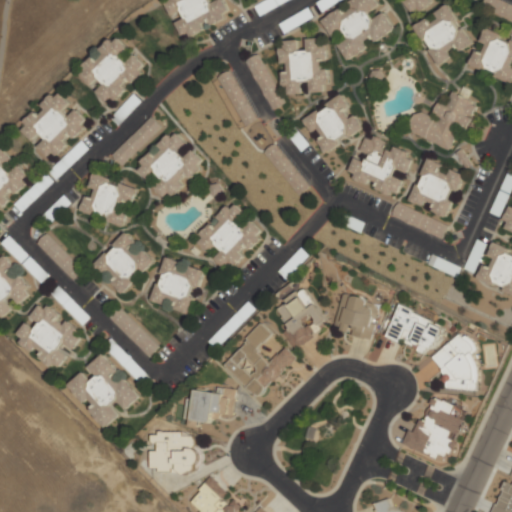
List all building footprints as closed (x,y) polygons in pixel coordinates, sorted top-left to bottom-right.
[(173,0),(174,2),(178,1),(186,18),(176,22),(183,38),(232,15),(224,0),(217,0),(212,3),(211,0),(173,0)] [(353,0),(323,17),(347,60),(369,48),(367,44),(395,29),(386,11),(374,18),(370,12),(380,6),(376,0),(353,0)] [(414,16),(430,4),(427,0),(411,0),(406,4),(414,16)] [(485,0),(500,0),(511,5),(511,20),(482,7),(485,0)] [(438,65),(453,57),(449,50),(457,46),(459,51),(472,44),(449,4),(434,12),(439,19),(430,24),(427,18),(415,25),(438,65)] [(511,39),(508,38),(508,36),(486,27),(480,41),(486,44),(483,52),(476,49),(470,63),(496,74),(496,76),(511,83),(511,39)] [(79,72),(95,88),(94,89),(110,104),(125,88),(123,86),(129,80),(132,83),(148,66),(136,54),(128,61),(123,55),(131,47),(117,34),(79,72)] [(332,89),(330,68),(322,69),(321,60),(328,59),(325,37),(306,39),(307,49),(300,50),(299,39),(281,41),(285,71),(281,72),(283,87),(288,86),(289,95),(303,93),(302,82),(309,81),(311,92),(332,89)] [(246,61),(258,54),(286,102),(273,109),(246,61)] [(217,77),(230,70),(258,119),(244,126),(217,77)] [(19,130),(34,147),(37,144),(50,159),(67,144),(66,143),(85,127),(83,124),(88,120),(78,108),(69,116),(64,110),(72,103),(60,90),(43,105),(44,107),(19,130)] [(409,130),(450,150),(461,126),(467,129),(479,104),(452,91),(446,104),(440,101),(433,116),(419,109),(409,130)] [(304,120),(312,133),(314,132),(326,151),(349,137),(365,128),(356,114),(350,118),(345,110),(350,107),(342,94),(326,104),(327,105),(304,120)] [(112,155),(152,117),(162,128),(122,165),(112,155)] [(167,200),(208,164),(194,149),(186,156),(181,150),(188,143),(177,130),(136,167),(149,181),(158,174),(162,179),(154,186),(167,200)] [(415,155),(389,146),(390,143),(365,134),(359,151),(368,155),(366,162),(354,157),(348,175),(368,182),(369,179),(378,183),(376,189),(390,195),(391,190),(398,193),(404,180),(394,176),(397,169),(408,173),(415,155)] [(263,153),(274,144),(309,187),(298,196),(263,153)] [(0,207),(33,178),(19,164),(11,171),(6,165),(14,158),(2,145),(0,146),(0,207)] [(412,201),(424,206),(426,201),(434,204),(431,211),(447,217),(464,173),(452,169),(450,175),(440,171),(443,164),(428,158),(412,201)] [(137,189),(112,180),(113,178),(95,172),(90,186),(96,189),(93,198),(86,195),(81,211),(125,226),(137,189)] [(230,273),(246,258),(242,254),(265,233),(236,201),(218,217),(219,219),(196,241),(208,254),(217,245),(222,251),(215,257),(230,273)] [(399,202),(448,226),(442,239),(393,215),(399,202)] [(511,204),(502,228),(511,231),(511,204)] [(94,266),(123,294),(136,281),(132,278),(141,269),(144,272),(156,260),(128,232),(94,266)] [(38,244),(48,234),(87,273),(77,283),(38,244)] [(1,250),(0,250),(0,319),(13,309),(6,300),(13,294),(20,304),(34,293),(1,250)] [(190,314),(196,296),(193,295),(196,285),(202,287),(208,271),(167,257),(159,282),(157,282),(151,301),(190,314)] [(276,307),(290,328),(283,332),(295,349),(331,325),(305,287),(276,307)] [(373,339),(381,302),(343,293),(335,330),(373,339)] [(81,329),(72,323),(61,320),(63,315),(55,309),(41,305),(32,316),(40,322),(38,329),(37,329),(27,322),(16,337),(30,347),(42,351),(40,358),(47,363),(61,368),(70,356),(62,350),(63,344),(76,348),(81,329)] [(387,336),(401,342),(403,339),(420,346),(418,351),(431,356),(445,324),(400,305),(387,336)] [(111,317),(121,307),(160,347),(150,357),(111,317)] [(257,398),(297,356),(286,346),(270,363),(256,349),(272,332),(263,323),(223,365),(257,398)] [(285,348),(275,334),(257,347),(268,361),(285,348)] [(434,356),(445,372),(445,388),(480,389),(481,362),(475,354),(482,348),(472,335),(461,335),(434,356)] [(141,397),(106,353),(88,366),(96,376),(91,380),(84,371),(68,384),(83,403),(89,399),(94,406),(90,409),(105,428),(121,415),(113,405),(119,400),(126,410),(141,397)] [(184,419),(212,422),(213,412),(234,415),(235,402),(224,401),(225,393),(195,390),(194,399),(186,398),(184,419)] [(403,446),(439,456),(440,454),(449,457),(456,432),(460,434),(465,419),(453,415),(456,404),(433,397),(426,420),(420,418),(416,432),(408,429),(403,446)] [(195,432),(151,431),(151,443),(157,443),(157,450),(150,450),(150,470),(199,471),(199,451),(195,451),(195,432)] [(236,511),(242,507),(234,499),(229,504),(223,499),(229,492),(213,477),(190,500),(201,511),(236,511)] [(494,511),(511,511),(511,481),(506,479),(494,511)] [(407,511),(386,503),(382,511),(407,511)]
